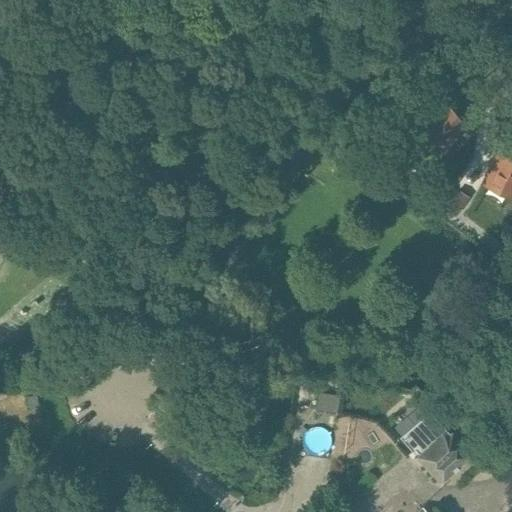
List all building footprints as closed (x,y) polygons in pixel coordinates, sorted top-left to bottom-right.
[(443,101),(417,124),(437,147),(463,123),(443,101)] [(484,179),(511,193),(511,153),(500,148),(484,179)] [(443,179),(452,186),(460,175),(451,168),(443,179)] [(452,186),(443,179),(435,190),(444,197),(452,186)] [(458,189),(446,205),(456,212),(468,196),(458,189)] [(442,303),(446,305),(449,307),(466,280),(459,276),(442,303)] [(471,453),(460,442),(451,431),(446,436),(442,432),(416,455),(439,481),(471,453)]
